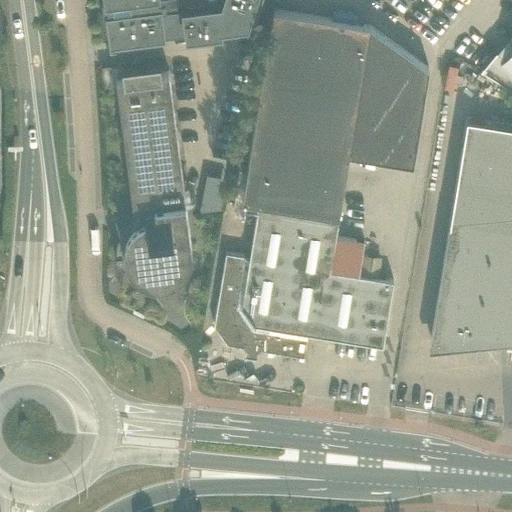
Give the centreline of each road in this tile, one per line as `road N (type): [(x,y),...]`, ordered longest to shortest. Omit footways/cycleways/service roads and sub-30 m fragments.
road 1 (unclassified): [(71,0),(88,307),(162,352)]
road 2 (secondary): [(42,200),(19,0)]
road 3 (primary): [(97,464),(131,458),(279,468)]
road 4 (primary): [(511,477),(331,459)]
road 5 (primary): [(116,511),(279,468)]
road 6 (secondary): [(57,356),(56,266),(42,200)]
road 7 (primary): [(233,429),(209,418),(105,405)]
road 8 (primary): [(233,429),(208,435),(108,424)]
